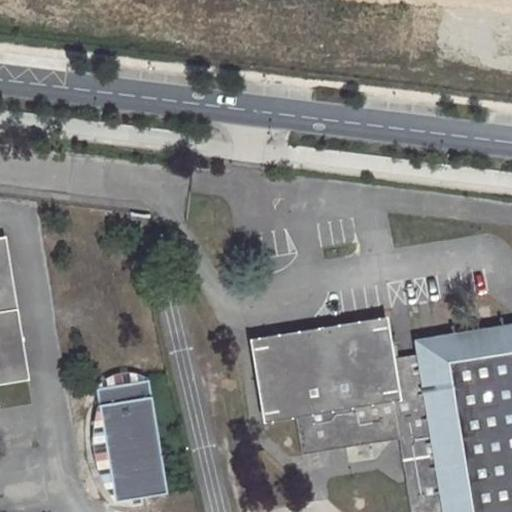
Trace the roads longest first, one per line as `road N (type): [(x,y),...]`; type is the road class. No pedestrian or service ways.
road 1 (residential): [(0,81),(511,141)]
road 2 (unknown): [(55,485),(29,249),(19,228),(0,219)]
